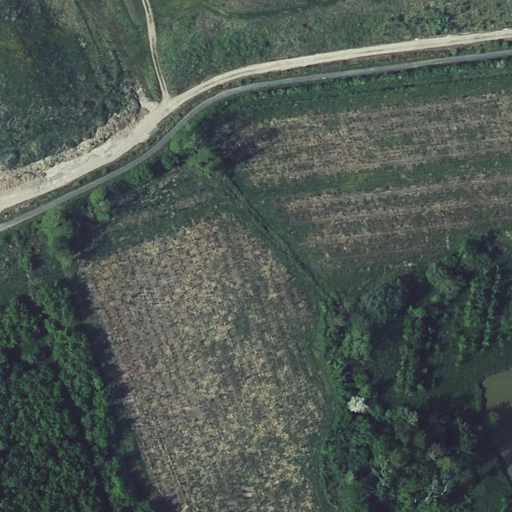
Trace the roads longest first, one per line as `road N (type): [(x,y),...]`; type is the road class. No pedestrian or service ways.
road 1 (residential): [(511,54),(223,95),(139,161),(0,228)]
road 2 (track): [(511,33),(242,71),(169,105),(116,153),(0,206)]
road 3 (track): [(158,511),(142,494),(56,245)]
